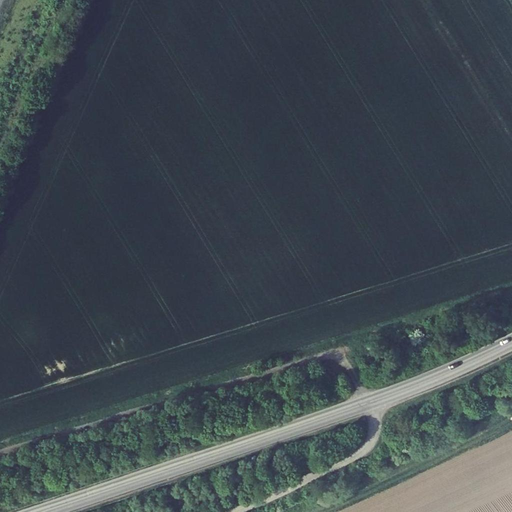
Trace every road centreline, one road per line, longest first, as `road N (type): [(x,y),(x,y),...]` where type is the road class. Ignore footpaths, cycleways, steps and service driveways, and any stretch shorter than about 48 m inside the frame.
road 1 (track): [(232,511),(363,454),(372,401),(337,354),(0,454)]
road 2 (tertiary): [(511,341),(372,401),(38,511)]
